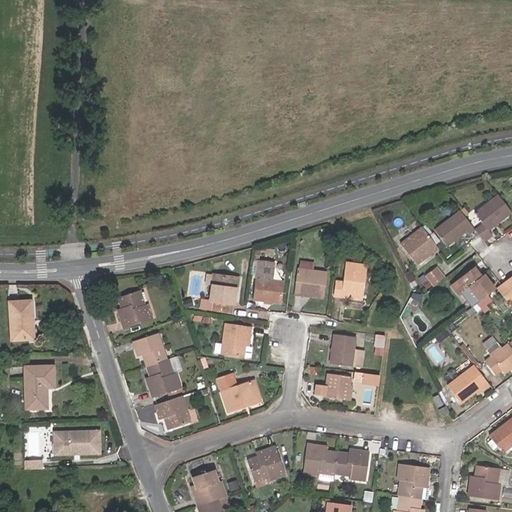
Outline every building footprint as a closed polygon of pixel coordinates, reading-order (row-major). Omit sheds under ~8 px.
[(508,215),(495,198),(471,217),(478,225),(470,231),(476,238),(481,244),(489,238),(485,234),(508,215)] [(468,228),(454,211),(430,230),(444,247),(468,228)] [(431,247),(421,234),(398,251),(411,268),(426,255),(433,250),(431,247)] [(268,281),(270,263),(254,261),(252,279),(268,281)] [(359,281),(362,282),(364,265),(344,263),(342,281),(334,280),(332,296),(357,299),(359,281)] [(309,294),(308,296),(321,298),(324,272),(295,268),(292,294),(300,295),(300,293),(309,294)] [(422,278),(431,289),(442,280),(434,269),(422,278)] [(461,292),(473,307),(492,292),(481,278),(474,282),(469,276),(466,273),(444,290),(451,300),(456,296),(461,292)] [(511,276),(500,286),(498,287),(496,289),(506,301),(511,308),(511,276)] [(211,277),(210,287),(208,303),(200,302),(199,310),(209,311),(228,314),(229,305),(232,306),(234,293),(235,280),(211,277)] [(269,300),(268,302),(278,303),(281,282),(252,279),(249,300),(263,302),(263,299),(269,300)] [(121,313),(116,315),(121,329),(149,319),(144,305),(142,306),(136,291),(115,298),(119,308),(121,313)] [(473,307),(461,292),(456,296),(468,311),(473,307)] [(34,338),(32,300),(9,301),(11,340),(34,338)] [(245,336),(250,336),(250,329),(224,325),(220,356),(242,359),(244,347),(245,336)] [(141,358),(144,367),(164,360),(154,333),(130,341),(135,357),(139,355),(143,354),(144,357),(141,358)] [(382,336),(375,335),(373,346),(380,347),(382,336)] [(353,338),(332,336),(328,365),(349,367),(352,350),(353,338)] [(250,360),(252,348),(248,347),(244,347),(242,359),(250,360)] [(511,368),(511,357),(504,347),(498,352),(488,360),(481,366),(492,380),(499,375),(500,377),(511,368)] [(352,350),(349,367),(360,369),(362,351),(352,350)] [(488,360),(498,352),(497,350),(486,358),(488,360)] [(170,374),(165,360),(164,360),(144,367),(147,377),(149,381),(145,383),(151,397),(179,388),(174,373),(170,374)] [(54,387),(53,365),(24,366),(25,408),(46,408),(46,387),(54,387)] [(457,407),(473,394),(484,385),(471,368),(444,390),(457,407)] [(376,376),(360,374),(359,384),(375,386),(376,376)] [(242,404),(258,398),(252,381),(235,387),(231,375),(216,380),(227,413),(243,407),(242,404)] [(346,401),(348,386),(349,378),(326,375),(325,387),(315,385),(313,396),(324,397),(323,398),(346,401)] [(475,397),(486,388),(484,385),(473,394),(475,397)] [(436,408),(444,405),(440,394),(433,396),(436,408)] [(181,396),(153,405),(158,419),(162,418),(166,417),(167,421),(164,422),(167,430),(190,423),(181,396)] [(259,401),(258,398),(242,404),(243,407),(259,401)] [(443,416),(451,413),(447,404),(439,408),(443,416)] [(511,449),(511,429),(511,430),(507,424),(490,437),(498,448),(507,453),(511,449)] [(43,453),(43,431),(28,431),(29,453),(43,453)] [(101,455),(100,432),(53,433),(54,457),(101,455)] [(315,473),(330,475),(330,473),(333,452),(322,451),(318,450),(318,446),(301,444),(298,474),(313,476),(314,476),(315,473)] [(256,456),(253,457),(242,461),(249,481),(263,476),(264,479),(281,474),(272,446),(255,452),(256,456)] [(333,452),(330,473),(343,474),(342,479),(359,481),(363,451),(348,449),(347,454),(343,454),(333,452)] [(42,468),(42,459),(24,460),(24,469),(42,468)] [(396,497),(415,499),(416,488),(417,483),(423,484),(425,468),(394,464),(392,479),(396,480),(394,497),(396,497)] [(470,482),(466,481),(463,498),(492,501),(495,485),(491,484),(493,469),(472,466),(470,478),(470,482)] [(214,499),(222,497),(217,482),(214,483),(209,468),(188,475),(191,485),(193,490),(189,492),(194,506),(214,499)] [(313,479),(329,481),(330,475),(315,473),(314,476),(313,476),(313,479)] [(365,490),(364,500),(372,501),(373,491),(365,490)] [(413,511),(414,508),(415,499),(396,497),(393,511),(390,511),(389,511),(413,511)] [(218,511),(214,499),(194,506),(195,511),(198,511),(199,511),(218,511)] [(345,511),(346,505),(324,502),(322,511),(345,511)]
